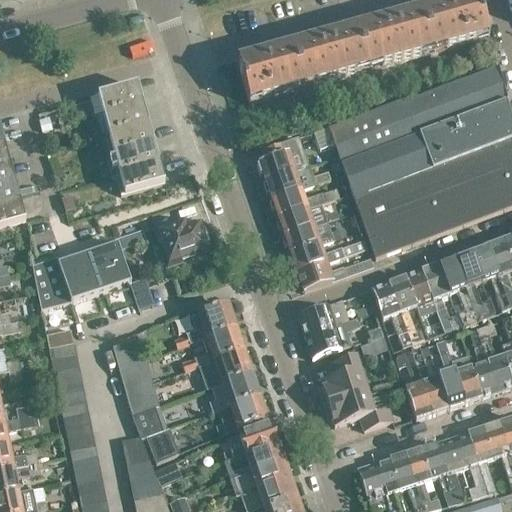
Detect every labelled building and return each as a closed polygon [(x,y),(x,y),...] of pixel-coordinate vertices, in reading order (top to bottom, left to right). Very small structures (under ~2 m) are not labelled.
[(488,40),(477,0),(472,0),(422,14),(432,55),(488,40)] [(422,14),(357,32),(368,73),(432,55),(422,14)] [(357,32),(293,50),(304,91),(368,73),(357,32)] [(304,91),(293,50),(237,66),(249,106),(304,91)] [(342,167),(506,105),(497,71),(416,102),(415,100),(330,132),(342,167)] [(98,121),(142,108),(136,89),(93,101),(98,121)] [(354,203),(511,142),(511,126),(506,105),(342,167),(354,203)] [(104,140),(147,128),(142,108),(98,121),(104,140)] [(109,159),(153,147),(147,128),(104,140),(109,159)] [(257,170),(261,180),(264,179),(266,186),(308,172),(298,141),(261,154),(265,166),(260,168),(260,169),(257,170)] [(511,142),(354,203),(375,263),(511,210),(511,142)] [(0,147),(0,168),(9,166),(3,147),(0,147)] [(111,180),(158,166),(153,147),(109,159),(106,160),(111,180)] [(0,189),(14,186),(9,166),(0,168),(0,189)] [(116,183),(120,199),(164,187),(158,166),(111,180),(112,184),(116,183)] [(266,186),(266,187),(264,189),(265,194),(268,194),(272,204),(301,194),(329,185),(326,176),(311,181),(308,172),(266,186)] [(0,189),(0,210),(19,205),(14,186),(0,189)] [(301,194),(272,204),(272,206),(270,207),(272,212),(275,212),(278,223),(320,208),(321,208),(338,202),(336,194),(305,204),(301,194)] [(0,231),(25,225),(19,205),(0,210),(0,231)] [(320,208),(278,223),(278,224),(276,226),(278,230),(281,230),(284,241),(314,231),(338,223),(335,214),(324,218),(321,208),(320,208)] [(209,255),(208,251),(208,245),(204,241),(200,228),(187,232),(185,226),(153,237),(156,244),(152,246),(159,267),(167,265),(169,268),(209,255)] [(314,231),(284,241),(285,242),(283,244),(284,249),(287,248),(291,259),(321,249),(333,245),(330,236),(318,241),(314,231)] [(115,243),(117,250),(118,249),(119,253),(146,244),(142,234),(115,243)] [(511,239),(502,244),(511,268),(511,239)] [(486,250),(510,312),(511,311),(511,293),(506,278),(511,275),(511,268),(502,244),(486,250)] [(321,249),(291,259),(292,260),(289,262),(291,266),(294,266),(298,278),(327,267),(367,253),(364,245),(336,254),(337,255),(324,259),(321,249)] [(117,250),(59,269),(58,269),(71,307),(130,287),(127,277),(119,253),(118,249),(117,250)] [(470,256),(482,287),(489,284),(501,315),(510,312),(486,250),(470,256)] [(453,262),(477,326),(490,321),(486,308),(481,310),(473,290),(482,287),(470,256),(453,262)] [(34,270),(32,271),(41,314),(45,314),(69,307),(71,307),(58,269),(59,269),(57,262),(52,264),(34,270)] [(437,269),(448,300),(457,296),(470,328),(477,326),(453,262),(437,269)] [(327,267),(298,278),(298,279),(296,281),(297,284),(300,284),(304,296),(373,272),(370,263),(343,272),(343,273),(330,278),(327,267)] [(444,337),(458,332),(454,321),(448,323),(440,303),(448,300),(437,269),(421,275),(436,315),(444,337)] [(141,272),(127,277),(130,287),(139,313),(154,308),(141,272)] [(436,315),(421,275),(404,281),(416,312),(419,321),(436,315)] [(8,278),(0,279),(0,290),(10,289),(8,278)] [(411,349),(424,344),(420,335),(416,337),(407,315),(416,312),(404,281),(387,287),(411,349)] [(387,287),(372,293),(382,325),(390,322),(401,353),(411,349),(387,287)] [(189,348),(203,343),(235,332),(231,321),(233,320),(230,311),(228,311),(227,308),(190,321),(195,335),(186,339),(187,340),(189,348)] [(371,308),(357,313),(354,314),(358,323),(374,317),(371,308)] [(328,310),(299,321),(305,342),(349,326),(347,322),(343,323),(342,319),(332,323),(328,310)] [(7,317),(0,318),(0,329),(10,328),(9,327),(7,317)] [(368,322),(372,334),(380,331),(376,319),(368,322)] [(503,360),(511,386),(511,331),(509,321),(500,324),(511,357),(503,360)] [(349,326),(305,342),(312,363),(342,352),(342,351),(349,348),(345,336),(359,331),(356,322),(349,326)] [(0,339),(20,335),(18,325),(9,327),(10,328),(0,329),(0,339)] [(488,340),(495,338),(492,327),(475,333),(497,397),(511,391),(511,386),(503,360),(495,363),(488,340)] [(215,365),(243,355),(239,344),(241,344),(238,334),(236,335),(235,332),(203,343),(207,356),(193,361),(194,363),(182,367),(185,375),(198,371),(197,371),(215,365)] [(481,402),(497,397),(475,333),(469,335),(474,352),(479,368),(471,370),(481,402)] [(187,340),(174,344),(177,353),(189,349),(189,348),(187,340)] [(113,351),(119,374),(146,365),(139,341),(113,351)] [(452,341),(444,344),(465,407),(481,402),(471,370),(463,373),(452,341)] [(447,378),(438,381),(449,413),(465,407),(444,344),(436,346),(447,378)] [(76,360),(74,348),(49,353),(52,365),(76,360)] [(0,352),(0,377),(8,376),(19,374),(19,373),(27,371),(25,362),(5,366),(3,352),(0,352)] [(419,353),(412,355),(432,418),(449,413),(438,381),(429,384),(419,353)] [(211,392),(251,378),(247,367),(249,366),(246,357),(244,358),(243,355),(215,365),(220,379),(216,380),(215,379),(200,383),(201,386),(190,390),(193,398),(211,392)] [(415,424),(432,418),(412,355),(396,361),(397,363),(395,363),(398,372),(407,370),(413,389),(405,392),(415,424)] [(79,372),(76,360),(52,365),(54,377),(79,372)] [(327,408),(367,395),(355,360),(331,368),(335,381),(320,386),(327,408)] [(152,388),(146,365),(119,374),(126,397),(152,388)] [(81,383),(79,372),(54,377),(56,388),(81,383)] [(19,374),(8,376),(10,386),(21,384),(19,374)] [(212,417),(213,417),(230,411),(259,401),(255,390),(256,389),(253,380),(252,380),(251,378),(211,392),(215,404),(209,406),(212,417)] [(81,383),(56,388),(59,399),(83,394),(81,383)] [(126,397),(132,420),(158,411),(152,388),(126,397)] [(86,405),(83,394),(59,399),(61,410),(86,405)] [(367,395),(327,408),(334,431),(360,422),(364,435),(393,425),(388,412),(374,417),(367,395)] [(259,401),(230,411),(235,424),(222,429),(219,431),(206,435),(209,443),(267,423),(263,413),(265,412),(262,403),(260,404),(259,401)] [(86,405),(61,410),(63,422),(88,417),(86,405)] [(16,412),(17,419),(11,421),(12,424),(28,420),(27,410),(16,412)] [(145,441),(167,433),(158,411),(132,420),(140,442),(141,442),(141,443),(145,441)] [(90,428),(88,417),(63,422),(66,433),(90,428)] [(4,425),(0,426),(0,450),(9,448),(6,435),(35,430),(33,419),(28,420),(12,424),(4,425)] [(511,422),(499,427),(511,467),(511,422)] [(511,496),(511,467),(499,427),(482,432),(494,464),(501,462),(511,496)] [(90,428),(66,433),(68,444),(93,439),(90,428)] [(226,464),(226,465),(278,447),(271,429),(228,444),(231,454),(224,456),(226,464)] [(169,432),(167,433),(145,441),(156,467),(177,458),(169,432)] [(494,464),(482,432),(467,437),(487,499),(496,496),(486,467),(494,464)] [(471,504),(487,499),(467,437),(452,442),(463,474),(469,472),(475,491),(468,494),(471,504)] [(95,451),(93,439),(68,444),(70,456),(95,451)] [(122,446),(125,458),(145,453),(141,443),(141,442),(140,442),(127,445),(127,443),(122,444),(123,446),(122,446)] [(463,474),(452,442),(436,447),(457,508),(465,506),(455,477),(463,474)] [(232,482),(283,464),(278,447),(226,465),(232,482)] [(436,447),(421,452),(431,485),(438,482),(448,511),(457,508),(436,447)] [(9,448),(0,450),(0,474),(38,466),(36,457),(12,462),(9,448)] [(95,451),(70,456),(73,467),(97,462),(95,451)] [(431,485),(421,452),(404,457),(423,511),(439,511),(437,503),(430,505),(424,487),(431,485)] [(149,465),(145,453),(125,458),(127,469),(149,465)] [(423,511),(404,457),(389,462),(400,495),(408,492),(413,511),(423,511)] [(100,473),(97,462),(73,467),(75,478),(100,473)] [(398,511),(393,497),(400,495),(389,462),(374,467),(388,511),(398,511)] [(238,499),(242,498),(289,481),(283,464),(232,482),(238,499)] [(127,469),(130,481),(154,476),(153,474),(149,465),(127,469)] [(38,466),(0,474),(0,500),(19,496),(18,495),(16,483),(40,478),(38,466)] [(371,511),(388,511),(374,467),(358,473),(369,505),(371,511)] [(153,474),(154,476),(158,488),(159,490),(173,484),(167,468),(153,474)] [(100,473),(75,478),(77,489),(102,484),(100,473)] [(130,481),(132,493),(158,488),(154,476),(130,481)] [(258,511),(263,510),(263,511),(264,511),(296,501),(295,499),(289,481),(242,498),(246,511),(258,511)] [(104,496),(102,484),(77,489),(80,501),(104,496)] [(132,493),(134,505),(162,499),(159,490),(158,488),(132,493)] [(19,496),(0,500),(0,511),(46,511),(45,504),(36,507),(33,492),(18,495),(19,496)] [(104,496),(80,501),(82,511),(106,507),(104,496)] [(160,511),(167,511),(162,499),(134,505),(135,511),(160,511)] [(173,511),(191,511),(187,501),(171,507),(173,511)] [(300,511),(297,503),(296,501),(264,511),(300,511)] [(460,511),(499,511),(496,501),(460,511)]
